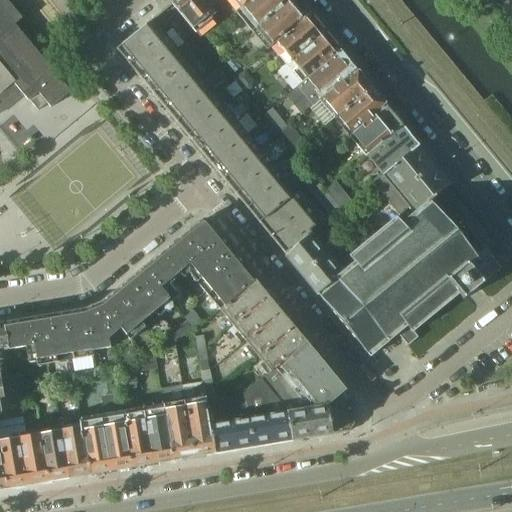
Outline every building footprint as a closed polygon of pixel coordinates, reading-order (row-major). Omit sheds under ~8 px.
[(0,0),(0,113),(22,95),(27,101),(37,93),(50,108),(69,92),(14,25),(22,19),(5,0),(0,0)] [(213,11),(209,6),(203,0),(175,0),(170,4),(196,35),(200,32),(205,38),(218,28),(213,21),(213,11)] [(226,0),(237,13),(252,0),(226,0)] [(252,0),(237,13),(252,31),(288,0),(252,0)] [(299,5),(294,0),(288,0),(252,31),(268,50),(272,46),(277,42),(310,15),(302,5),(299,5)] [(181,22),(174,14),(167,20),(174,28),(181,22)] [(310,15),(277,42),(272,46),(303,83),(341,52),(339,50),(339,46),(335,42),(332,41),(318,25),(318,21),(315,17),(311,16),(310,15)] [(153,20),(116,50),(127,64),(164,34),(153,20)] [(216,31),(206,39),(210,44),(220,36),(216,31)] [(164,34),(127,64),(139,79),(176,48),(164,34)] [(176,48),(139,79),(151,93),(188,63),(176,48)] [(341,52),(303,83),(296,90),(306,103),(312,98),(317,104),(323,99),(357,72),(349,62),(349,59),(345,54),(342,53),(341,52)] [(188,63),(151,93),(163,108),(200,77),(188,63)] [(357,72),(323,99),(337,116),(371,89),(357,72)] [(200,77),(163,108),(175,122),(212,92),(200,77)] [(371,89),(337,116),(353,136),(387,109),(371,89)] [(212,92),(175,122),(187,137),(224,106),(212,92)] [(249,100),(243,106),(247,111),(248,112),(254,106),(249,100)] [(224,106),(187,137),(199,151),(236,121),(224,106)] [(263,115),(279,133),(286,127),(271,108),(263,115)] [(387,109),(353,136),(368,154),(402,126),(387,109)] [(236,121),(199,151),(211,166),(248,135),(236,121)] [(279,134),(294,153),(305,143),(290,125),(279,134)] [(402,126),(368,154),(365,157),(381,177),(417,148),(419,147),(416,144),(416,140),(413,137),(409,136),(402,126)] [(248,135),(211,166),(222,180),(260,150),(248,135)] [(295,153),(304,164),(310,159),(300,148),(295,153)] [(417,148),(381,177),(397,196),(433,167),(417,148)] [(260,150),(222,180),(234,194),(271,164),(260,150)] [(271,164),(234,194),(246,209),(283,178),(271,164)] [(439,194),(448,186),(433,167),(397,196),(413,215),(439,194)] [(298,179),(303,185),(330,218),(340,210),(308,171),(298,179)] [(283,178),(246,209),(258,223),(295,193),(295,192),(283,178)] [(272,240),(313,205),(299,189),(295,192),(295,193),(258,223),(272,240)] [(347,204),(337,191),(330,196),(341,210),(347,204)] [(462,300),(500,269),(439,194),(413,215),(401,225),(396,219),(341,263),(316,232),(315,231),(285,255),(316,293),(369,358),(397,335),(407,346),(417,338),(412,332),(458,295),(462,300)] [(316,232),(324,225),(323,224),(326,221),(313,205),(272,240),(285,255),(315,231),(316,232)] [(201,221),(199,223),(156,259),(172,279),(183,269),(182,268),(219,237),(206,221),(201,221)] [(255,281),(243,266),(219,237),(182,268),(183,269),(184,269),(219,310),(255,281)] [(156,259),(143,269),(165,297),(172,291),(167,286),(174,281),(172,279),(156,259)] [(143,269),(129,281),(158,317),(173,305),(165,297),(143,269)] [(129,281),(114,293),(144,329),(158,317),(129,281)] [(255,281),(219,310),(231,325),(230,326),(267,296),(255,281)] [(100,304),(119,329),(129,341),(144,329),(114,293),(100,304)] [(267,296),(230,326),(243,341),(280,311),(267,296)] [(100,304),(84,311),(91,352),(92,352),(110,349),(108,339),(119,329),(100,304)] [(84,311),(66,314),(73,360),(93,357),(92,352),(91,352),(84,311)] [(201,322),(192,311),(184,318),(193,329),(201,322)] [(280,311),(243,341),(256,357),(292,326),(280,311)] [(66,314),(47,317),(55,363),(73,360),(66,314)] [(47,317),(29,320),(35,355),(37,366),(55,363),(47,317)] [(29,320),(4,325),(9,350),(25,348),(27,356),(35,355),(29,320)] [(186,322),(167,333),(172,342),(191,331),(186,322)] [(4,325),(0,325),(0,360),(1,361),(0,355),(0,351),(9,350),(4,325)] [(268,371),(304,341),(292,326),(256,357),(268,371)] [(195,340),(197,353),(203,381),(211,380),(202,338),(195,340)] [(348,395),(345,391),(304,341),(268,371),(258,380),(287,415),(291,441),(349,431),(353,425),(348,395)] [(135,366),(140,396),(148,395),(144,371),(156,367),(154,355),(135,366)] [(119,391),(136,388),(133,373),(117,375),(119,391)] [(54,380),(44,382),(45,390),(55,388),(54,380)] [(216,404),(212,383),(211,380),(203,381),(208,405),(216,404)] [(287,415),(258,380),(233,402),(247,421),(251,448),(291,441),(287,415)] [(0,399),(9,398),(6,381),(0,381),(0,399)] [(130,468),(121,416),(123,416),(119,395),(100,398),(104,419),(102,420),(110,471),(130,468)] [(12,411),(9,398),(0,399),(0,420),(9,419),(8,411),(12,411)] [(213,454),(209,427),(205,409),(204,398),(183,402),(192,458),(213,454)] [(162,406),(162,409),(171,461),(192,458),(183,402),(162,406)] [(251,448),(247,421),(233,402),(205,409),(209,427),(213,454),(251,448)] [(162,409),(142,413),(150,465),(171,461),(162,409)] [(142,413),(123,416),(121,416),(130,468),(150,465),(142,413)] [(68,478),(60,431),(61,431),(59,419),(38,423),(37,423),(46,482),(68,478)] [(80,424),(80,428),(88,475),(110,471),(102,420),(80,424)] [(46,482),(37,423),(22,426),(24,438),(18,439),(25,486),(46,482)] [(80,428),(61,431),(60,431),(68,478),(88,475),(80,428)] [(0,441),(0,459),(4,489),(25,486),(18,439),(0,441)]
